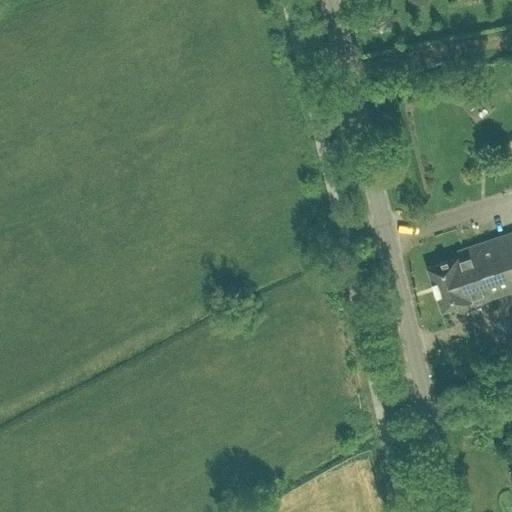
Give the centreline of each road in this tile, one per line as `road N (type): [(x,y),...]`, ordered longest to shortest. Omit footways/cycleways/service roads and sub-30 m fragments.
road 1 (secondary): [(449,511),(329,0)]
road 2 (track): [(511,38),(346,73)]
